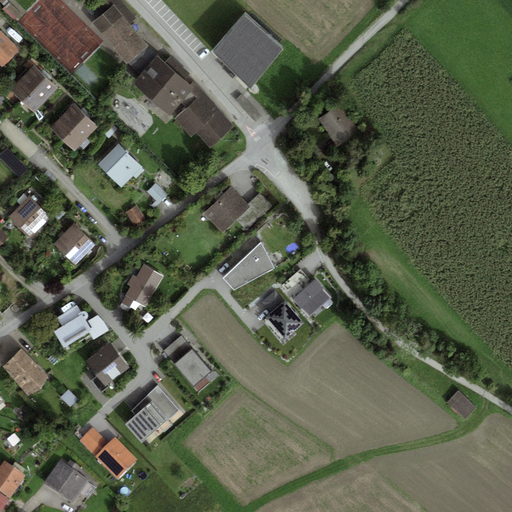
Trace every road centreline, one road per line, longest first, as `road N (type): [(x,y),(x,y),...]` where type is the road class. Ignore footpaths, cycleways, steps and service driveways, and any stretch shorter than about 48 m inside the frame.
road 1 (track): [(492,398),(368,316),(330,267),(265,157),(264,142)]
road 2 (track): [(492,398),(468,428),(364,457),(244,511)]
road 3 (residential): [(264,142),(78,283)]
road 4 (unclassified): [(264,142),(403,0)]
road 5 (residential): [(264,142),(129,0)]
road 6 (residential): [(78,283),(149,364),(106,410)]
